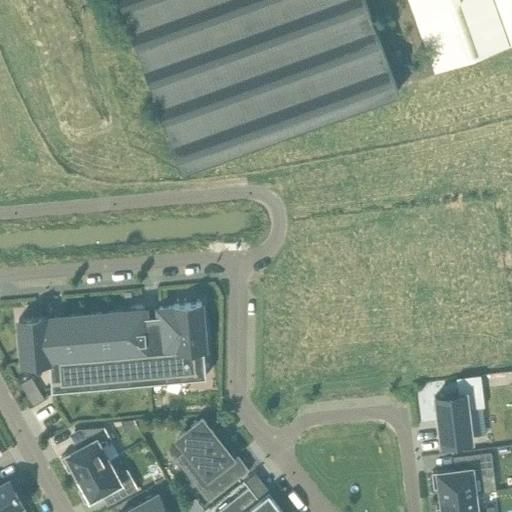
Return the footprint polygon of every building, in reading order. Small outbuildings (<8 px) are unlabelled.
[(396,88),(364,0),(121,0),(181,165),(396,88)] [(511,0),(410,0),(434,66),(511,38),(511,0)] [(46,316),(19,318),(23,363),(50,361),(52,389),(206,375),(204,347),(205,347),(201,302),(174,304),(174,306),(159,307),(160,315),(146,316),(145,308),(50,317),(46,317),(46,316)] [(459,393),(435,396),(441,443),(473,439),(469,408),(484,406),(480,374),(457,377),(459,393)] [(31,377),(21,383),(33,404),(44,398),(31,377)] [(202,417),(177,437),(207,475),(196,483),(209,500),(231,483),(219,468),(237,454),(218,430),(214,433),(202,417)] [(134,419),(121,421),(125,433),(139,428),(134,419)] [(82,445),(61,456),(69,471),(73,468),(78,476),(109,459),(102,445),(112,440),(104,426),(78,428),(74,430),(82,445)] [(461,467),(432,471),(434,487),(439,487),(440,496),(476,492),(474,476),(494,473),(491,451),(459,455),(461,467)] [(109,459),(78,476),(82,485),(78,487),(86,502),(107,490),(113,502),(138,488),(127,468),(117,473),(109,459)] [(0,511),(18,511),(26,508),(15,489),(14,490),(13,491),(7,480),(0,483),(0,511)] [(249,486),(215,511),(284,511),(269,491),(259,499),(249,486)] [(170,511),(159,491),(120,511),(170,511)] [(441,506),(436,506),(436,511),(494,511),(494,505),(478,507),(476,492),(440,496),(441,506)] [(195,499),(186,506),(190,511),(197,511),(202,508),(201,506),(195,499)]
